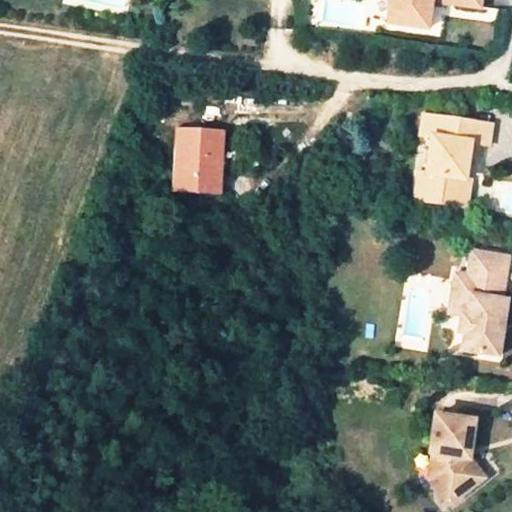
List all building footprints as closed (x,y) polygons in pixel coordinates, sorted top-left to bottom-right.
[(389,0),(386,24),(426,30),(430,1),(478,8),(479,0),(389,0)] [(417,194),(457,201),(463,175),(472,177),(476,155),(482,156),(485,140),(492,141),(496,120),(433,108),(428,134),(433,135),(428,167),(422,166),(417,194)] [(172,190),(217,192),(221,132),(176,129),(172,190)] [(472,177),(463,175),(457,201),(474,204),(479,178),(472,177)] [(460,348),(496,353),(506,298),(500,297),(508,253),(473,247),(469,271),(454,269),(451,290),(462,292),(458,313),(455,329),(463,330),(460,348)] [(462,292),(451,290),(447,311),(458,313),(462,292)] [(449,410),(441,452),(450,454),(458,412),(449,410)] [(445,478),(461,502),(495,479),(482,458),(475,457),(477,446),(484,447),(489,420),(458,412),(450,454),(445,478)] [(450,454),(441,452),(436,476),(443,490),(445,478),(450,454)] [(453,508),(461,502),(445,478),(443,490),(453,508)]
